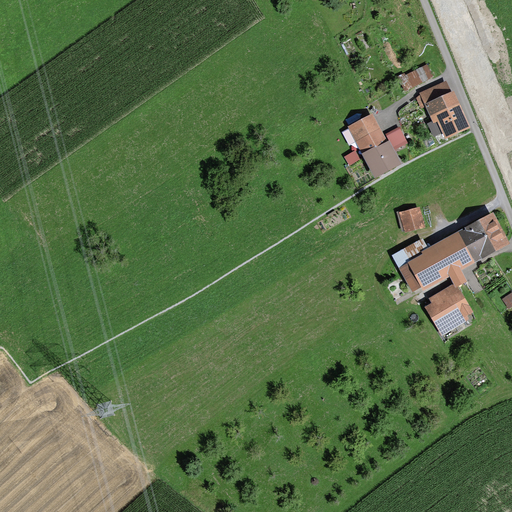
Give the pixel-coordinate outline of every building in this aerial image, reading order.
[(397,76),(405,91),(434,77),(427,64),(405,75),(404,72),(397,76)] [(446,80),(419,93),(420,94),(416,98),(421,109),(426,107),(432,120),(427,123),(433,137),(442,133),(445,139),(471,126),(454,90),(451,91),(446,80)] [(387,140),(372,113),(348,126),(375,177),(402,163),(395,150),(389,139),(387,140)] [(386,133),(389,139),(395,150),(408,143),(399,126),(386,133)] [(349,166),(360,160),(354,150),(344,156),(349,166)] [(425,227),(419,206),(400,211),(400,210),(396,211),(402,231),(404,230),(405,232),(425,227)] [(493,211),(458,230),(475,261),(510,242),(493,211)] [(454,283),(456,286),(458,285),(467,280),(461,269),(475,261),(458,230),(428,247),(423,238),(392,255),(413,291),(421,286),(423,290),(450,275),(454,283)] [(473,311),(458,285),(456,286),(454,283),(429,297),(432,302),(425,305),(441,335),(469,319),(467,315),(473,311)] [(511,306),(511,291),(502,298),(508,309),(511,306)]
